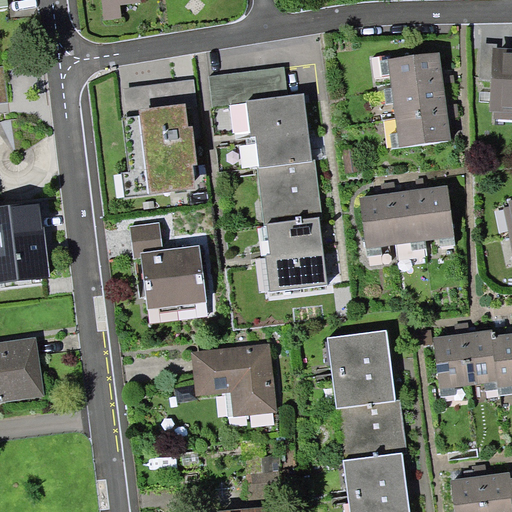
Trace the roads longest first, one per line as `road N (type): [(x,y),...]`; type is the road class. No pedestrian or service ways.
road 1 (residential): [(60,63),(399,14),(511,9)]
road 2 (residential): [(60,63),(115,511)]
